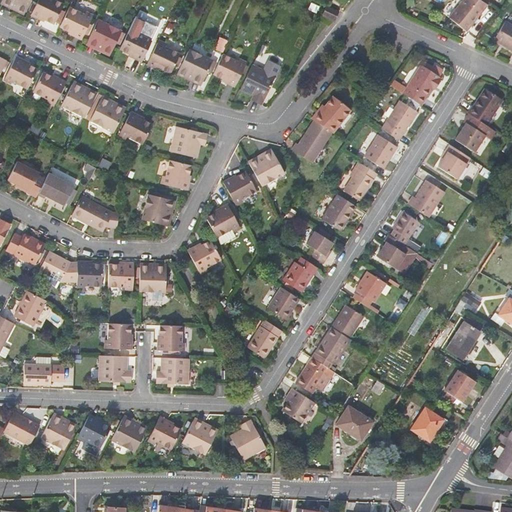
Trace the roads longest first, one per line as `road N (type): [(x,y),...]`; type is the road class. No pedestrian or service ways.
road 1 (residential): [(475,61),(257,402),(0,398)]
road 2 (residential): [(82,483),(437,490)]
road 3 (residential): [(0,202),(82,245),(170,249),(237,124)]
road 4 (residential): [(237,124),(153,100),(0,25)]
road 5 (residential): [(366,9),(279,118),(237,124)]
road 6 (residential): [(475,61),(366,9)]
